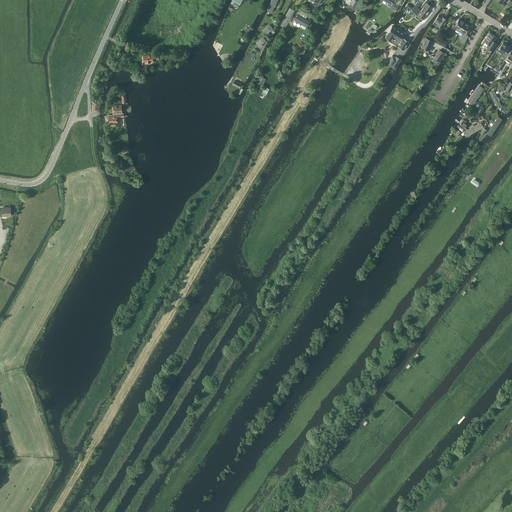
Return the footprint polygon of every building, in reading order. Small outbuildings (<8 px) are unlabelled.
[(272,0),(269,9),(273,11),(278,0),(272,0)] [(395,11),(398,6),(389,0),(383,0),(382,2),(395,11)] [(418,0),(419,0),(411,11),(415,15),(418,11),(420,9),(418,7),(422,0),(418,0)] [(426,3),(417,14),(424,19),(428,13),(427,13),(432,7),(426,3)] [(292,8),(284,24),(288,26),(296,10),(292,8)] [(294,20),(306,27),(307,27),(308,24),(310,21),(298,14),(294,20)] [(433,23),(433,24),(436,26),(437,25),(441,28),(445,30),(446,28),(443,26),(447,20),(442,17),(441,17),(439,15),(438,15),(434,22),(433,23)] [(453,25),(450,29),(454,32),(457,34),(459,31),(465,22),(459,19),(455,26),(453,25)] [(465,34),(470,25),(465,22),(459,31),(462,33),(460,36),(462,37),(459,41),(463,44),(468,36),(465,34)] [(265,34),(273,29),(269,24),(262,30),(265,34)] [(404,34),(391,26),(387,33),(388,33),(385,38),(390,41),(393,37),(399,41),(399,40),(401,41),(398,46),(403,49),(408,42),(403,38),(403,39),(401,38),(404,34)] [(490,33),(485,42),(489,44),(487,47),(488,48),(488,50),(489,51),(491,50),(492,51),(496,45),(497,43),(494,41),(497,37),(490,33)] [(261,44),(266,41),(263,37),(256,42),(259,47),(262,45),(261,44)] [(430,45),(432,41),(425,38),(422,46),(429,50),(431,46),(430,45)] [(501,55),(506,58),(510,52),(507,50),(510,46),(503,42),(498,49),(503,52),(501,55)] [(439,62),(444,54),(439,50),(433,58),(439,62)] [(392,56),(387,64),(395,69),(401,60),(396,56),(395,57),(392,56)] [(266,79),(259,75),(256,80),(260,82),(257,87),(261,88),(266,79)] [(467,102),(472,106),(483,90),(478,86),(467,102)] [(488,92),(496,109),(501,107),(493,90),(488,92)] [(117,117),(124,116),(123,113),(121,114),(121,112),(122,112),(121,105),(112,106),(112,109),(113,109),(114,113),(115,113),(115,115),(108,115),(109,124),(117,123),(117,117)] [(481,114),(485,108),(481,105),(477,111),(481,114)] [(491,136),(501,121),(497,118),(486,133),(491,136)] [(463,132),(466,137),(482,128),(479,122),(463,132)] [(2,216),(11,215),(10,208),(2,208),(2,216)]
